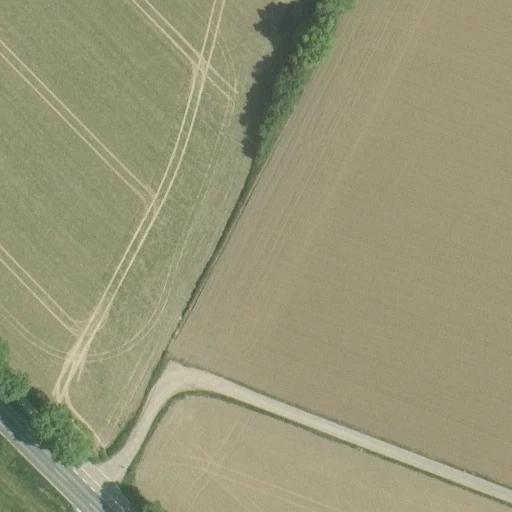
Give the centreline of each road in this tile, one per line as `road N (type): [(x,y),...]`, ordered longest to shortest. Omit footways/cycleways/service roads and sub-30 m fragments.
road 1 (unclassified): [(99,511),(168,383),(202,377),(511,495)]
road 2 (tertiary): [(0,413),(99,511)]
